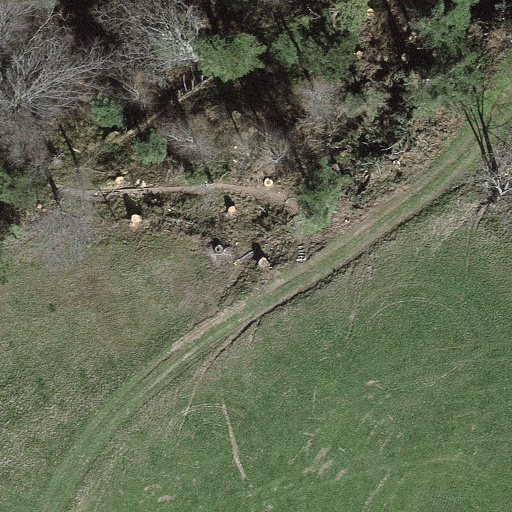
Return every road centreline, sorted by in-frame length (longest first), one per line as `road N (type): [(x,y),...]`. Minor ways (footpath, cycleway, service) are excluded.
road 1 (track): [(329,264),(148,374),(50,511)]
road 2 (track): [(329,264),(511,106)]
